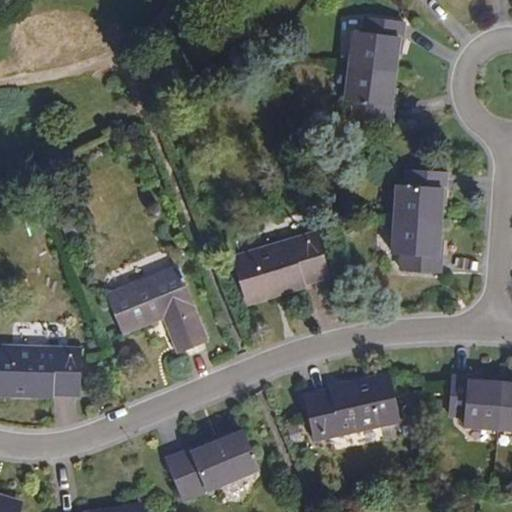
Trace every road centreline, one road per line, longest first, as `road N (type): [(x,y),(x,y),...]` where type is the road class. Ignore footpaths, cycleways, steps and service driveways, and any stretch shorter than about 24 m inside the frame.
road 1 (residential): [(0,446),(82,442),(324,344),(496,327)]
road 2 (residential): [(496,327),(510,135)]
